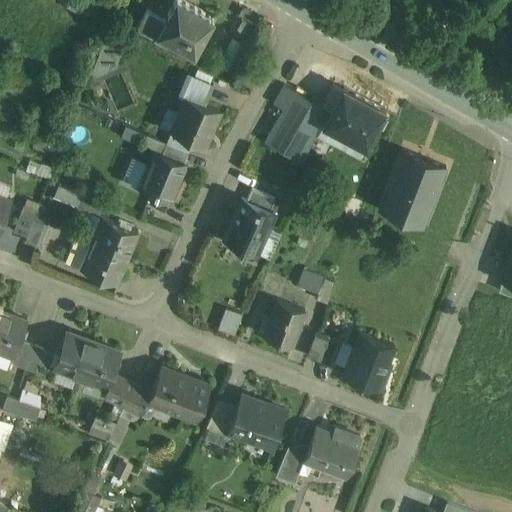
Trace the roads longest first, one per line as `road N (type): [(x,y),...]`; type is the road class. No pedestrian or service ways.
road 1 (residential): [(157,317),(311,11)]
road 2 (residential): [(511,159),(413,423)]
road 3 (residential): [(157,317),(413,423)]
road 4 (tertiary): [(511,128),(311,11)]
road 5 (residential): [(0,259),(157,317)]
